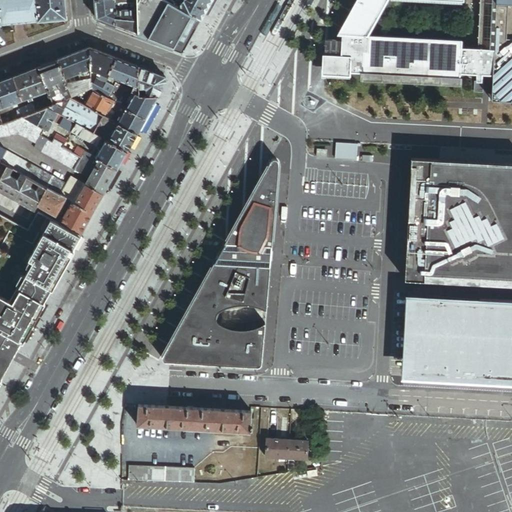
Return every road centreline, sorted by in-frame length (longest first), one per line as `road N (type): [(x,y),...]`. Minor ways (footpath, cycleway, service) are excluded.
road 1 (secondary): [(10,473),(219,89)]
road 2 (secondary): [(202,80),(0,445)]
road 3 (residential): [(381,395),(154,381)]
road 4 (residential): [(323,132),(511,141)]
road 5 (residential): [(381,395),(511,403)]
road 6 (residential): [(83,32),(202,80)]
